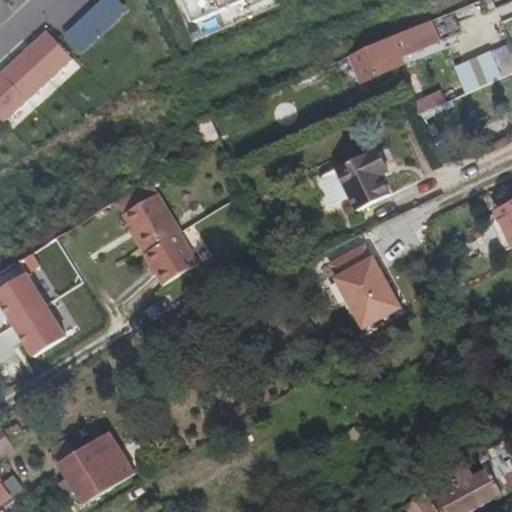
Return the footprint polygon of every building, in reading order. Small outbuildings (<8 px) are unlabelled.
[(82,54),(130,10),(120,0),(103,0),(65,35),(82,54)] [(186,0),(196,24),(251,0),(186,0)] [(359,90),(394,76),(389,64),(397,61),(399,67),(449,45),(441,26),(349,66),(359,90)] [(43,46),(53,37),(48,32),(38,41),(43,46)] [(0,117),(5,123),(74,60),(53,37),(43,46),(38,41),(24,53),(29,58),(20,66),(16,61),(2,74),(6,79),(0,84),(0,117)] [(511,43),(455,66),(467,94),(511,76),(511,43)] [(20,66),(29,58),(24,53),(16,61),(20,66)] [(193,123),(204,148),(220,141),(210,116),(193,123)] [(390,172),(378,150),(323,177),(321,184),(332,207),(350,198),(358,212),(391,197),(381,177),(390,172)] [(166,201),(129,223),(151,260),(148,261),(167,292),(203,271),(185,240),(188,238),(166,201)] [(511,207),(491,218),(507,252),(511,249),(511,207)] [(363,330),(402,309),(374,258),(373,259),(365,246),(330,266),(337,279),(336,280),(363,330)] [(30,277),(0,294),(0,301),(35,361),(67,342),(30,277)] [(0,376),(5,388),(19,382),(8,358),(0,361),(0,376)] [(46,393),(38,399),(44,409),(52,403),(46,393)] [(0,490),(16,510),(55,485),(33,450),(16,461),(26,486),(22,488),(15,477),(6,483),(0,473),(0,459),(14,451),(12,447),(16,444),(10,434),(6,437),(2,431),(0,432),(0,490)] [(449,477),(456,487),(436,500),(443,511),(471,511),(511,485),(511,434),(510,431),(475,454),(485,469),(470,478),(463,468),(449,477)] [(71,442),(74,446),(77,444),(70,433),(59,440),(63,446),(71,442)] [(63,446),(54,453),(63,466),(60,468),(87,508),(137,476),(110,435),(80,455),(74,446),(71,442),(63,446)] [(422,497),(406,507),(409,511),(436,511),(425,495),(422,497)]
